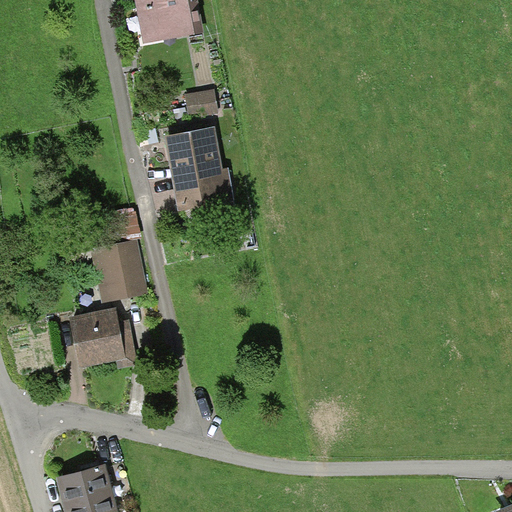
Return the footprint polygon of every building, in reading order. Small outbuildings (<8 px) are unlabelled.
[(197,0),(133,0),(142,46),(203,35),(197,0)] [(215,90),(185,95),(189,120),(219,115),(215,90)] [(217,130),(165,140),(179,211),(233,201),(228,170),(225,170),(217,130)] [(141,244),(93,253),(103,303),(151,294),(141,244)] [(115,314),(69,323),(80,373),(136,361),(129,323),(118,326),(115,314)] [(104,467),(56,482),(65,511),(117,511),(109,483),(104,467)]
